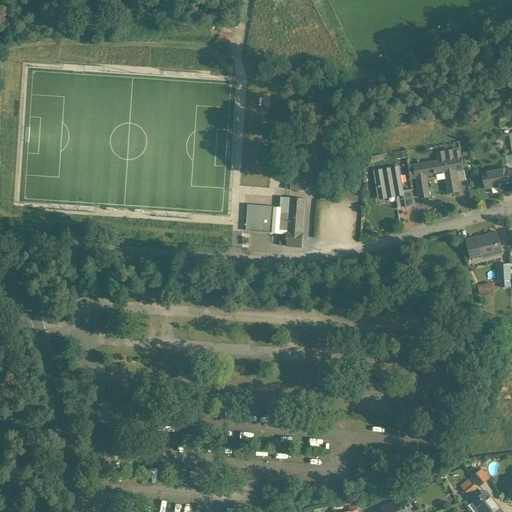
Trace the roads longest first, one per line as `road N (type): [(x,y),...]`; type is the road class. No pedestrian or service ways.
road 1 (track): [(359,251),(271,260),(0,236)]
road 2 (residential): [(0,283),(30,308),(41,339),(78,511)]
road 3 (residential): [(511,209),(359,251)]
